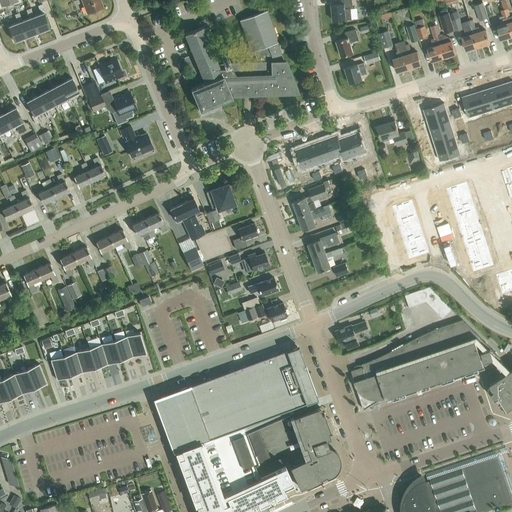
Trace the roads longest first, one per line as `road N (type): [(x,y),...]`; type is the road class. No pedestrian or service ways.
road 1 (tertiary): [(312,326),(0,437)]
road 2 (tertiary): [(511,332),(433,276),(312,326)]
road 3 (residential): [(0,263),(175,184),(188,168)]
road 4 (residential): [(312,326),(248,147)]
road 5 (residential): [(511,60),(335,111)]
road 6 (residential): [(370,479),(312,326)]
road 7 (residential): [(188,168),(128,19)]
road 8 (unclassified): [(370,479),(511,430)]
road 9 (residential): [(4,69),(128,19)]
